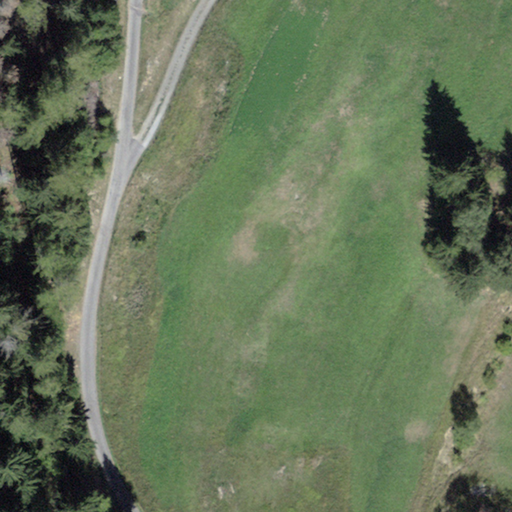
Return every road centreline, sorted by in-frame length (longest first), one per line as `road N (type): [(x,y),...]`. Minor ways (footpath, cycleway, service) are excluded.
road 1 (unclassified): [(144,511),(112,458),(99,356),(109,267),(132,187),(149,0)]
road 2 (track): [(132,187),(223,0)]
